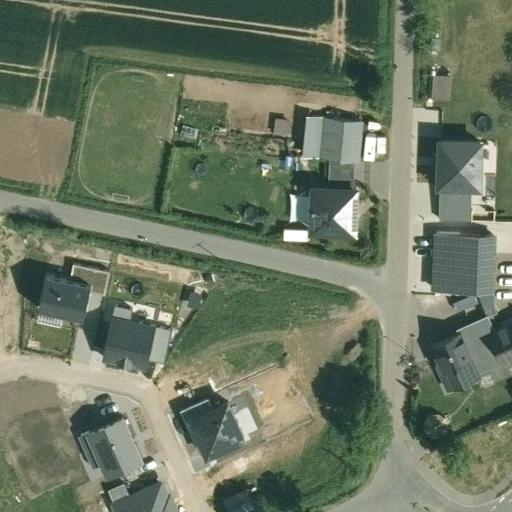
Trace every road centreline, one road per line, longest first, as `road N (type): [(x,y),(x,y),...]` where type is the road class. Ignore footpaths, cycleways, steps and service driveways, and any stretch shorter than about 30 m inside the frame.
road 1 (unclassified): [(0,192),(395,292)]
road 2 (unclassified): [(406,0),(395,292)]
road 3 (residential): [(0,372),(17,363),(147,393),(197,511)]
road 4 (unclassified): [(395,292),(396,486)]
